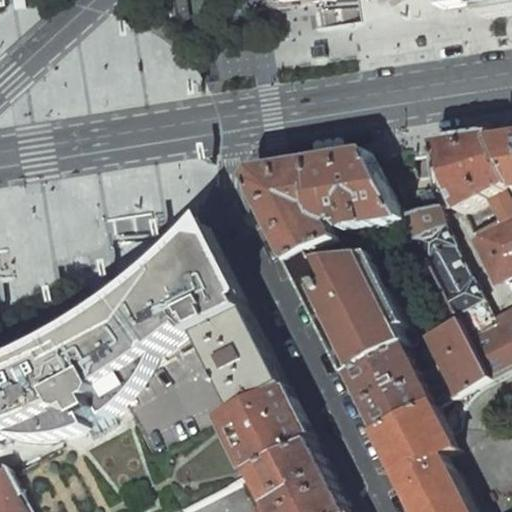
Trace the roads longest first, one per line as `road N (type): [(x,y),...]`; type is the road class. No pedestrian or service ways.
road 1 (residential): [(391,511),(235,202),(228,180),(241,123)]
road 2 (primary): [(511,80),(241,123)]
road 3 (primary): [(241,123),(0,156)]
road 4 (secondary): [(0,86),(92,0)]
